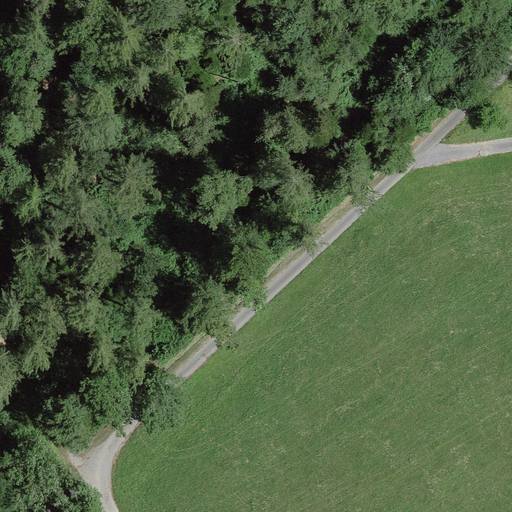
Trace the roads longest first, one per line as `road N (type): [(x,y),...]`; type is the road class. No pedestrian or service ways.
road 1 (residential): [(113,511),(80,463),(103,372),(187,309),(320,243),(403,166),(511,143)]
road 2 (track): [(229,0),(259,25),(448,34)]
road 3 (track): [(0,217),(13,121),(0,24)]
road 4 (track): [(80,463),(43,426),(0,316)]
road 5 (track): [(403,166),(511,58)]
